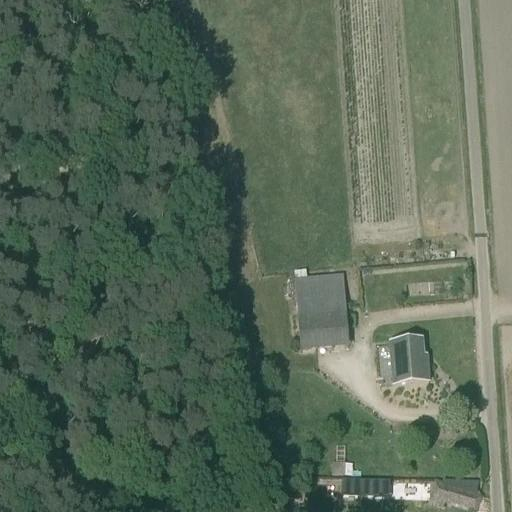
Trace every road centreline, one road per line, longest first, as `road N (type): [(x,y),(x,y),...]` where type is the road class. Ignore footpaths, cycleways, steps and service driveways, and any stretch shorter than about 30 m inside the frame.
road 1 (unclassified): [(499,511),(469,0)]
road 2 (unclassified): [(117,511),(0,448)]
